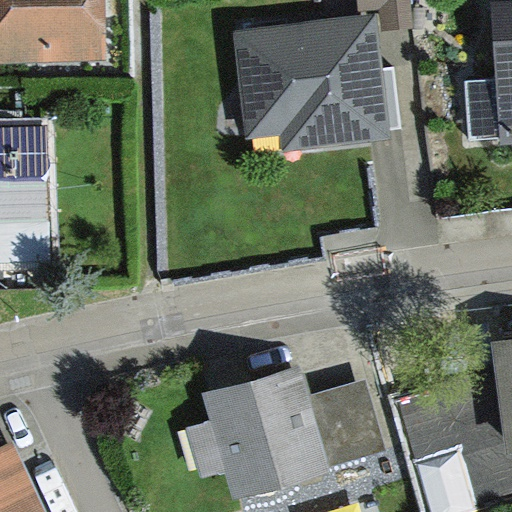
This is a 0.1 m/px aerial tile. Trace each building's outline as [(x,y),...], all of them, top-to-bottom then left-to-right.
[(101,0),(0,0),(0,61),(103,58),(101,0)] [(511,0),(495,2),(499,78),(467,80),(470,137),(501,136),(502,143),(511,142),(511,0)] [(373,25),(237,33),(245,155),(380,146),(373,25)] [(47,129),(0,130),(0,255),(51,254),(47,129)] [(498,454),(511,452),(511,337),(485,340),(498,454)] [(236,489),(382,447),(363,382),(307,398),(298,367),(208,393),(216,420),(192,427),(205,472),(229,465),(236,489)] [(0,511),(42,511),(10,445),(0,450),(0,511)]
